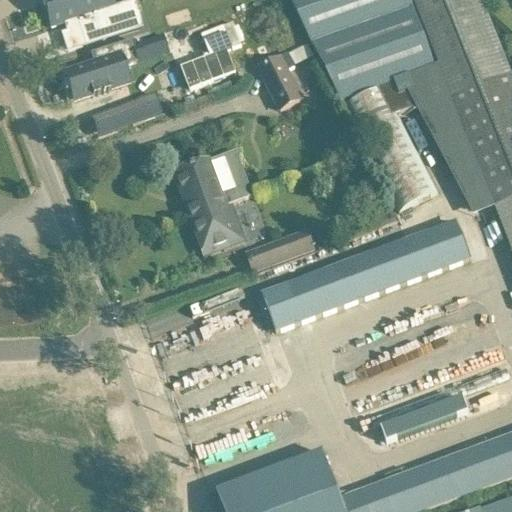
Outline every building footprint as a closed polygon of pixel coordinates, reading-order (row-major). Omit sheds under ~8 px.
[(42,0),(41,0),(51,31),(58,29),(76,23),(84,47),(137,30),(130,7),(100,17),(94,0),(42,0)] [(322,456),(217,496),(222,511),(428,511),(511,480),(511,81),(480,0),(291,0),(307,34),(395,218),(439,198),(400,119),(417,111),(453,178),(479,166),(489,195),(496,211),(511,254),(511,438),(340,504),(322,456)] [(77,91),(65,98),(70,115),(146,87),(142,78),(168,72),(159,44),(73,76),(77,91)] [(289,57),(285,59),(284,58),(257,72),(280,115),(304,103),(289,73),(295,70),(289,57)] [(188,76),(119,115),(126,126),(199,91),(188,76)] [(331,147),(337,161),(352,155),(345,140),(331,147)] [(243,173),(236,154),(209,165),(175,177),(193,224),(227,214),(232,212),(230,208),(253,199),(243,173)] [(205,259),(224,252),(244,244),(232,212),(227,214),(193,224),(205,259)] [(276,337),(472,263),(457,223),(260,297),(276,337)] [(253,278),(316,255),(308,234),(245,256),(253,278)] [(87,439),(33,459),(39,474),(67,464),(77,487),(115,472),(105,446),(91,451),(87,439)] [(94,511),(93,510),(88,511),(130,511),(126,501),(99,511),(94,511)]
